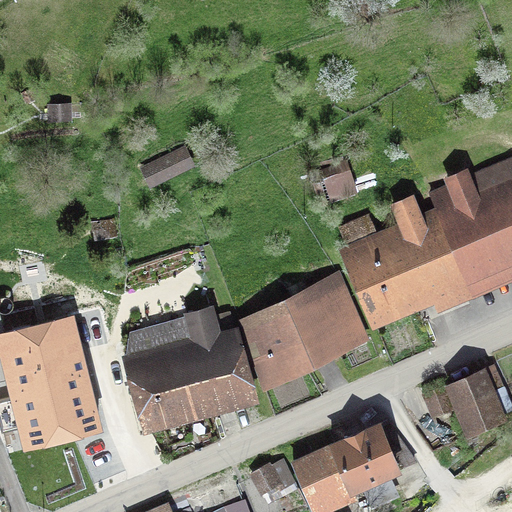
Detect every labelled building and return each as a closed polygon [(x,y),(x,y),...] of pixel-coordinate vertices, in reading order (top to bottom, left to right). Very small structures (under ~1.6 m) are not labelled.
[(72,104),(47,105),(47,123),(73,122),(72,104)] [(184,145),(139,168),(150,190),(195,167),(184,145)] [(436,216),(471,303),(511,286),(511,275),(511,272),(511,158),(469,176),(466,169),(440,179),(444,187),(427,194),(436,216)] [(320,208),(358,195),(346,159),(308,172),(320,208)] [(471,303),(436,216),(425,221),(415,196),(388,207),(395,224),(376,232),(369,213),(339,225),(347,245),(338,249),(371,332),(424,311),(427,320),(471,303)] [(367,334),(338,273),(248,316),(266,353),(252,360),(263,383),(367,334)] [(146,426),(257,394),(237,327),(220,332),(212,305),(127,335),(127,356),(146,426)] [(27,442),(100,425),(75,317),(5,334),(0,312),(0,377),(11,375),(16,399),(0,403),(0,418),(3,432),(23,428),(27,442)] [(485,360),(442,380),(454,405),(466,430),(511,407),(511,398),(505,383),(507,382),(496,360),(487,365),(485,360)] [(429,417),(454,405),(442,380),(417,392),(429,417)] [(322,446),(293,459),(311,501),(398,465),(380,422),(355,432),(322,446)] [(280,456),(255,472),(273,500),(298,485),(280,456)]
